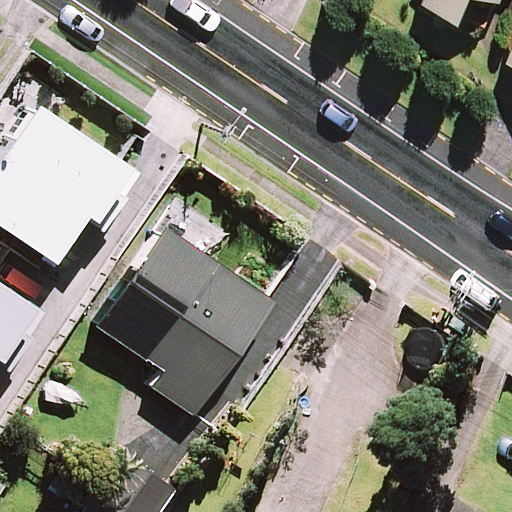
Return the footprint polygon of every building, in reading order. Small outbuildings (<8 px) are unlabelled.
[(511,0),(437,0),(449,4),(450,0),(511,0),(511,28),(503,52),(511,55),(511,0)] [(115,158),(24,95),(0,129),(0,231),(36,256),(72,203),(80,208),(115,158)] [(263,298),(155,224),(88,322),(157,369),(147,385),(185,411),(263,298)] [(0,362),(36,310),(0,285),(0,362)] [(149,511),(166,487),(111,451),(71,511),(149,511)]
